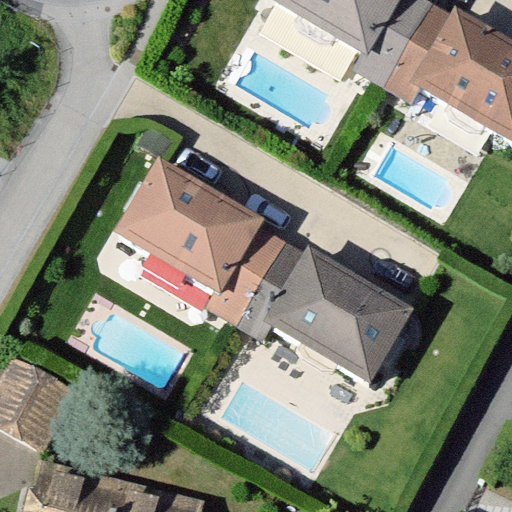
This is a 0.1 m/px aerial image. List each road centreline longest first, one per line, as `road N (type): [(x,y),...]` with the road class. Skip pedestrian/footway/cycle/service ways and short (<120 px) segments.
road 1 (residential): [(85,0),(79,100),(0,235)]
road 2 (residential): [(442,511),(511,379)]
